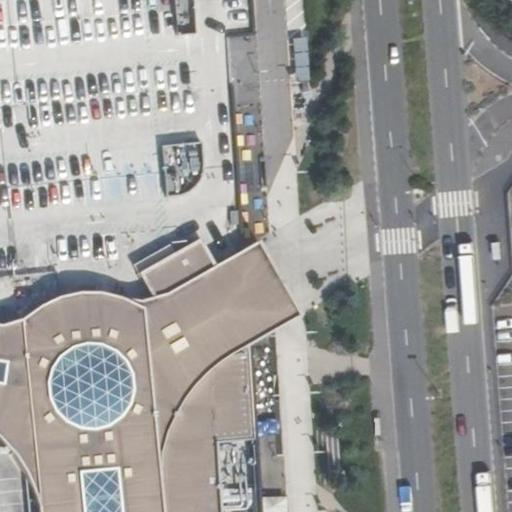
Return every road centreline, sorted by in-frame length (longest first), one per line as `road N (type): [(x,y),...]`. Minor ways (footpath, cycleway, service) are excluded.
road 1 (unclassified): [(381,0),(418,511)]
road 2 (unclassified): [(478,511),(452,157)]
road 3 (unclassified): [(452,157),(441,12)]
